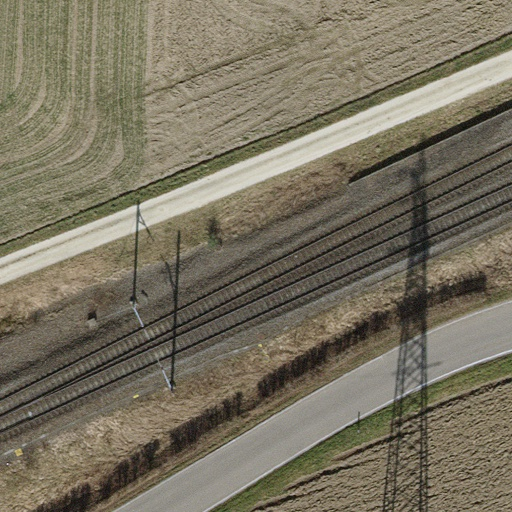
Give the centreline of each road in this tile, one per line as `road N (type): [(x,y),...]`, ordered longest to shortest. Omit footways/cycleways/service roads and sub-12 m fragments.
road 1 (track): [(0,270),(511,55)]
road 2 (tertiary): [(511,324),(360,391),(157,511)]
